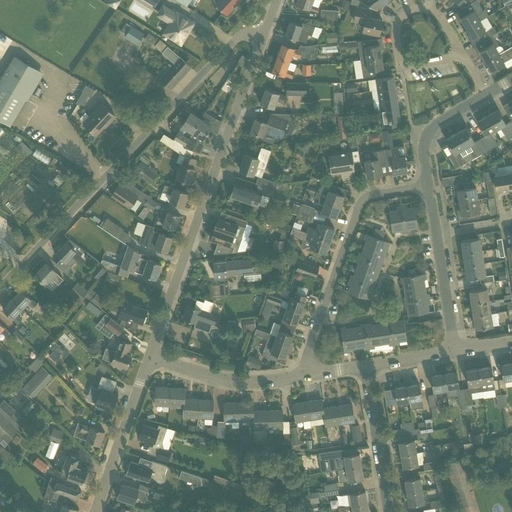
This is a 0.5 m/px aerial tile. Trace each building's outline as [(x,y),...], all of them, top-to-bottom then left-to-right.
[(107,4),(114,9),(115,9),(116,9),(118,5),(121,1),(121,0),(120,0),(108,0),(107,3),(107,4)] [(219,0),(216,4),(227,14),(239,0),(219,0)] [(313,0),(297,0),(296,5),(317,12),(319,8),(311,5),(313,0)] [(381,6),(388,0),(360,0),(360,1),(380,12),(382,7),(381,6)] [(453,0),(459,4),(458,5),(462,10),(472,3),(477,0),(476,0),(453,0)] [(463,23),(466,29),(480,21),(488,16),(484,9),(483,11),(477,0),(472,3),(462,10),(454,14),(460,25),(463,23)] [(193,23),(176,13),(163,5),(156,16),(157,16),(168,23),(168,24),(162,34),(164,36),(164,37),(165,38),(167,35),(181,44),(186,35),(185,34),(188,30),(189,30),(193,23)] [(363,32),(379,35),(382,20),(370,17),(371,10),(357,7),(354,21),(364,24),(363,32)] [(505,15),(509,10),(506,7),(501,11),(505,15)] [(338,20),(338,11),(322,10),(321,19),(338,20)] [(303,22),(302,25),(290,21),(285,35),(305,42),(308,35),(312,36),(315,27),(303,22)] [(486,31),(480,21),(466,29),(470,35),(467,36),(473,47),(484,40),(492,36),(497,33),(493,27),(486,31)] [(120,32),(126,35),(131,27),(125,23),(120,32)] [(137,45),(144,34),(131,26),(131,27),(126,35),(125,37),(137,45)] [(143,37),(151,45),(156,39),(149,31),(143,37)] [(336,32),(326,33),(327,43),(337,42),(336,32)] [(482,56),(485,62),(504,51),(502,47),(499,46),(494,38),(492,36),(484,40),(473,47),(479,57),(482,56)] [(357,42),(360,60),(381,56),(380,50),(383,50),(382,39),(357,42)] [(294,48),(282,44),(277,57),(289,62),(292,56),(299,58),(311,59),(312,52),(314,53),(315,45),(313,45),(303,46),(300,45),(298,50),(294,49),(294,48)] [(504,51),(485,62),(488,68),(486,69),(489,74),(505,65),(504,63),(511,57),(511,45),(511,46),(504,51)] [(170,90),(191,67),(181,57),(180,57),(167,46),(162,53),(175,64),(159,80),(170,90)] [(236,64),(242,67),(245,57),(242,55),(236,64)] [(382,63),(381,56),(360,60),(363,78),(387,74),(385,63),(382,63)] [(0,80),(0,119),(11,126),(41,74),(13,57),(0,80)] [(289,62),(277,57),(272,72),(285,76),(292,78),(294,72),(287,69),(289,62)] [(310,75),(311,65),(302,65),(302,75),(310,75)] [(394,87),(393,76),(376,79),(378,90),(394,87)] [(306,95),(307,83),(287,82),(286,95),(306,95)] [(354,92),(354,83),(346,84),(347,92),(354,92)] [(116,99),(126,94),(122,86),(112,91),(116,99)] [(379,101),(396,98),(394,87),(378,90),(379,101)] [(279,93),(266,89),(260,104),(274,108),(277,100),(283,103),(286,96),(279,94),(279,93)] [(335,112),(343,111),(342,89),(334,90),(335,112)] [(78,104),(82,106),(88,96),(82,92),(76,103),(78,104)] [(396,98),(379,101),(381,111),(398,109),(396,98)] [(511,100),(502,106),(511,121),(511,122),(511,100)] [(83,123),(96,135),(107,123),(108,124),(115,116),(102,104),(90,116),(85,112),(80,118),(84,122),(83,123)] [(350,108),(351,115),(359,114),(358,106),(350,108)] [(383,128),(397,126),(396,125),(393,126),(393,124),(387,124),(386,122),(400,120),(398,108),(398,109),(381,111),(383,128)] [(511,136),(511,122),(511,121),(506,124),(497,109),(487,116),(496,131),(501,128),(508,139),(511,136)] [(186,120),(190,113),(184,110),(179,117),(186,120)] [(193,133),(201,119),(200,120),(190,113),(186,120),(182,126),(193,133)] [(270,113),(266,123),(255,119),(250,132),(263,137),(265,131),(281,137),(284,130),(287,121),(290,122),(293,114),(270,113)] [(346,113),(338,114),(340,138),(348,138),(346,113)] [(485,136),(480,139),(487,151),(498,145),(491,133),(496,131),(487,116),(477,121),(485,136)] [(201,145),(203,139),(207,134),(209,132),(208,132),(212,126),(211,126),(201,120),(201,119),(193,133),(189,138),(189,139),(185,145),(184,147),(193,151),(199,153),(201,145)] [(216,119),(212,126),(209,130),(216,134),(220,123),(221,122),(216,119)] [(466,127),(456,134),(471,160),(476,157),(476,158),(487,151),(480,139),(475,142),(466,127)] [(178,132),(174,138),(185,145),(189,139),(178,132)] [(369,134),(370,142),(381,140),(380,132),(368,133),(369,134)] [(356,141),(367,139),(366,133),(355,135),(356,141)] [(466,163),(471,160),(456,134),(445,139),(454,154),(449,157),(456,169),(466,163)] [(355,136),(347,138),(349,149),(357,147),(355,136)] [(384,149),(386,163),(387,165),(392,164),(394,174),(408,172),(404,146),(384,149)] [(37,147),(32,153),(46,163),(51,157),(37,147)] [(367,178),(382,176),(380,164),(386,163),(384,149),(370,151),(370,152),(369,152),(369,151),(361,152),(362,161),(365,161),(367,178)] [(257,159),(245,154),(240,170),(254,175),(257,166),(264,169),(270,154),(260,151),(257,159)] [(342,178),(346,178),(348,177),(355,176),(353,164),(354,164),(354,162),(360,161),(358,151),(328,156),(331,174),(341,172),(341,176),(342,178)] [(176,178),(190,183),(190,181),(191,182),(193,177),(192,177),(195,169),(192,168),(195,159),(186,156),(183,164),(181,164),(176,178)] [(283,170),(286,171),(290,170),(291,167),(290,164),(287,162),(284,163),(282,166),(283,170)] [(150,183),(156,175),(140,163),(134,171),(150,183)] [(490,171),(482,173),(483,180),(492,178),(490,171)] [(508,191),(506,174),(494,175),(496,189),(500,189),(500,192),(508,191)] [(443,187),(453,185),(463,183),(461,175),(442,179),(443,187)] [(255,184),(258,185),(268,189),(275,191),(277,183),(258,177),(255,184)] [(319,199),(342,207),(343,203),(341,202),(344,196),(337,193),(339,188),(340,188),(340,187),(323,181),(319,193),(316,192),(315,197),(319,199)] [(463,183),(453,185),(454,195),(458,195),(459,202),(478,199),(475,182),(463,183)] [(134,194),(120,184),(112,196),(130,208),(136,198),(144,204),(149,197),(138,189),(134,194)] [(257,207),(262,194),(255,192),(235,184),(230,197),(257,207)] [(183,207),(188,193),(165,185),(162,192),(171,196),(169,202),(183,207)] [(266,195),(270,196),(272,197),(275,191),(268,189),(266,195)] [(149,197),(144,204),(143,205),(152,211),(158,202),(156,202),(149,197)] [(321,212),(336,217),(339,211),(340,211),(342,207),(319,199),(318,204),(323,206),(321,212)] [(458,221),(480,217),(478,199),(459,202),(460,210),(457,210),(458,221)] [(299,206),(293,204),(290,212),(296,214),(299,206)] [(301,204),(298,211),(312,216),(315,208),(301,204)] [(143,218),(148,209),(143,206),(138,215),(143,218)] [(401,207),(405,229),(418,227),(415,208),(407,209),(407,206),(401,207)] [(392,231),(405,229),(401,207),(396,208),(396,211),(389,212),(392,231)] [(162,226),(175,230),(180,215),(167,211),(165,220),(158,217),(156,222),(163,225),(162,226)] [(310,223),(312,216),(298,211),(296,218),(310,223)] [(242,237),(248,221),(233,216),(230,222),(218,218),(214,229),(238,237),(242,237)] [(104,229),(117,239),(123,229),(107,218),(101,227),(104,229)] [(306,233),(330,241),(334,229),(318,223),(316,230),(308,227),(306,233)] [(97,224),(92,239),(87,253),(101,264),(100,265),(106,270),(107,270),(111,272),(113,266),(130,271),(156,279),(157,277),(158,277),(160,272),(159,272),(161,264),(148,260),(149,256),(141,253),(140,254),(127,245),(124,243),(117,239),(104,229),(101,227),(97,224)] [(157,248),(167,252),(172,237),(153,230),(154,227),(145,224),(139,243),(147,246),(146,248),(155,251),(157,248)] [(290,227),(284,225),(282,231),(280,238),(287,238),(290,227)] [(241,238),(242,237),(238,237),(214,229),(211,240),(219,243),(218,247),(216,246),(213,254),(237,252),(242,238),(241,238)] [(313,248),(326,253),(330,241),(306,233),(305,238),(304,237),(301,246),(302,248),(312,252),(313,248)] [(365,246),(385,254),(389,242),(366,234),(364,239),(367,240),(365,246)] [(463,254),(481,251),(479,238),(461,241),(463,254)] [(75,252),(79,247),(69,240),(66,242),(56,253),(65,262),(71,267),(80,256),(75,252)] [(385,254),(365,246),(362,253),(360,252),(358,257),(381,265),(385,254)] [(481,251),(463,254),(465,266),(483,264),(481,251)] [(381,265),(358,257),(356,262),(359,263),(356,269),(377,277),(381,265)] [(237,280),(253,277),(251,259),(213,263),(215,278),(236,275),(237,280)] [(296,270),(316,277),(319,269),(299,262),(296,270)] [(63,279),(46,263),(35,275),(45,285),(52,278),(58,284),(63,279)] [(98,279),(106,270),(100,265),(99,264),(91,273),(98,279)] [(483,264),(465,266),(467,279),(480,277),(480,283),(494,281),(493,275),(485,276),(483,264)] [(377,277),(356,269),(356,271),(354,276),(352,275),(350,280),(373,288),(377,277)] [(112,281),(115,274),(108,272),(106,278),(112,281)] [(405,290),(424,287),(423,280),(426,280),(425,274),(403,277),(405,290)] [(373,288),(350,280),(348,285),(351,285),(348,292),(369,299),(373,288)] [(469,291),(471,304),(489,301),(487,288),(495,287),(494,281),(480,283),(481,289),(469,291)] [(79,301),(88,292),(78,282),(69,292),(79,301)] [(228,284),(218,285),(219,296),(229,295),(228,284)] [(405,290),(407,303),(429,299),(428,294),(426,294),(424,287),(405,290)] [(36,304),(28,296),(21,289),(21,290),(12,299),(22,309),(28,304),(33,308),(36,304)] [(92,289),(86,297),(100,308),(106,301),(92,289)] [(305,302),(307,296),(295,292),(293,298),(291,297),(288,302),(282,300),(282,299),(268,294),(266,300),(280,305),(304,314),(306,309),(303,308),(305,302)] [(22,309),(12,299),(3,309),(18,323),(22,319),(17,315),(22,309)] [(429,299),(407,303),(409,315),(428,312),(427,305),(430,304),(429,299)] [(128,318),(142,323),(147,310),(140,308),(141,306),(124,300),(122,308),(121,308),(117,317),(126,321),(128,318)] [(471,304),(473,316),(491,314),(489,301),(471,304)] [(198,318),(217,325),(220,316),(187,305),(183,318),(196,323),(198,318)] [(302,319),(304,314),(280,305),(278,311),(285,313),(283,319),(280,325),(295,330),(297,324),(299,318),(302,319)] [(260,317),(268,320),(270,314),(262,311),(260,317)] [(58,328),(63,323),(51,312),(47,317),(58,328)] [(493,326),(491,314),(473,316),(475,329),(493,326)] [(106,323),(119,334),(124,328),(111,317),(106,323)] [(254,319),(242,320),(243,332),(255,330),(254,319)] [(403,320),(391,322),(394,344),(397,344),(400,344),(399,341),(407,340),(403,320)] [(10,332),(0,322),(0,331),(6,336),(10,332)] [(391,322),(378,324),(382,350),(382,351),(392,349),(392,350),(395,349),(394,348),(394,344),(391,322)] [(378,324),(366,326),(369,348),(370,352),(382,350),(378,324)] [(291,341),(293,336),(284,333),(286,327),(295,330),(280,325),(278,331),(276,336),(270,334),(268,339),(292,347),(294,342),(291,341)] [(27,330),(22,326),(18,330),(23,334),(27,330)] [(366,326),(353,328),(356,348),(363,347),(364,349),(367,349),(369,348),(366,326)] [(349,349),(356,348),(353,328),(341,330),(344,352),(347,352),(350,351),(349,349)] [(11,335),(21,343),(25,338),(15,330),(11,335)] [(226,347),(236,349),(238,339),(228,337),(226,347)] [(292,347),(268,339),(266,344),(264,350),(262,356),(277,362),(279,356),(285,358),(287,352),(290,353),(292,347)] [(131,344),(120,340),(116,352),(106,348),(103,358),(112,361),(112,363),(114,363),(113,365),(119,367),(119,365),(127,368),(131,355),(128,354),(131,344)] [(56,354),(62,347),(57,343),(51,349),(56,354)] [(248,357),(246,363),(244,366),(251,369),(252,367),(255,359),(248,357)] [(503,380),(511,379),(511,363),(501,365),(503,380)] [(22,389),(33,399),(53,377),(42,367),(22,389)] [(491,367),(479,369),(481,384),(493,382),(491,367)] [(479,369),(466,371),(468,386),(470,386),(470,388),(464,389),(466,401),(468,413),(472,412),(471,404),(473,403),(472,399),(471,393),(482,391),(481,384),(479,369)] [(14,379),(18,375),(15,373),(14,371),(10,376),(14,379)] [(456,372),(444,374),(446,390),(447,395),(457,393),(456,388),(458,388),(456,372)] [(434,392),(446,390),(444,374),(431,376),(434,392)] [(100,390),(95,403),(98,404),(96,408),(104,411),(105,407),(112,409),(118,394),(113,393),(117,381),(102,376),(97,389),(100,390)] [(12,381),(7,387),(15,395),(21,390),(12,381)] [(420,384),(407,386),(409,401),(422,400),(420,384)] [(397,403),(409,401),(407,386),(394,388),(397,403)] [(155,405),(169,406),(171,388),(156,387),(155,405)] [(185,389),(171,388),(169,406),(183,407),(183,417),(185,399),(185,389)] [(436,405),(437,405),(436,394),(428,395),(429,406),(431,406),(433,418),(438,418),(436,405)] [(199,400),(185,399),(183,417),(198,418),(199,400)] [(322,399),(307,402),(310,420),(324,418),(325,427),(326,427),(323,408),(322,399)] [(0,443),(4,447),(26,421),(3,400),(0,403),(0,443)] [(213,400),(199,400),(198,418),(212,419),(213,400)] [(253,402),(238,403),(239,421),(253,420),(254,429),(253,411),(253,402)] [(295,422),(310,420),(307,402),(293,404),(295,422)] [(224,421),(239,421),(238,403),(223,403),(224,421)] [(352,404),(337,406),(340,424),(347,423),(347,421),(354,420),(354,422),(355,422),(352,404)] [(340,424),(337,406),(323,408),(326,427),(340,424)] [(282,410),(268,411),(268,429),(283,429),(282,410)] [(155,417),(153,411),(146,412),(148,419),(155,417)] [(268,411),(253,411),(254,429),(268,429),(268,411)] [(433,431),(431,419),(424,419),(426,427),(414,429),(415,434),(417,433),(427,432),(433,431)] [(87,440),(100,445),(104,432),(83,424),(80,432),(88,435),(87,440)] [(162,441),(167,427),(158,425),(157,429),(143,424),(138,438),(145,440),(145,443),(153,445),(160,448),(157,457),(168,461),(171,451),(164,449),(162,441)] [(63,431),(54,428),(52,435),(61,437),(63,431)] [(362,440),(360,430),(352,431),(353,442),(362,440)] [(250,445),(249,438),(249,436),(249,434),(240,435),(240,442),(239,442),(239,443),(250,445)] [(298,435),(291,436),(292,445),(299,444),(298,435)] [(198,443),(200,446),(206,447),(208,446),(210,439),(200,437),(198,443)] [(399,442),(401,455),(416,453),(414,440),(399,442)] [(67,478),(82,483),(83,481),(85,481),(86,477),(85,476),(87,470),(80,467),(80,465),(76,463),(79,456),(69,452),(61,475),(67,477),(67,478)] [(418,465),(416,453),(401,455),(403,468),(418,465)] [(344,457),(345,461),(346,469),(361,466),(359,454),(344,456),(344,457)] [(48,465),(37,457),(32,463),(43,472),(48,465)] [(479,511),(463,458),(445,464),(460,511),(479,511)] [(164,474),(167,466),(152,461),(151,466),(150,468),(130,461),(129,464),(127,465),(126,467),(126,469),(127,471),(126,475),(148,482),(150,476),(152,477),(157,482),(159,482),(160,482),(162,482),(164,481),(165,480),(166,478),(166,476),(165,474),(164,474)] [(437,468),(436,462),(423,464),(424,470),(437,468)] [(363,479),(361,466),(346,469),(338,470),(339,483),(363,479)] [(187,481),(192,482),(192,485),(193,486),(195,487),(203,485),(201,477),(190,474),(187,481)] [(434,476),(437,488),(442,487),(439,475),(434,476)] [(47,487),(78,498),(81,490),(57,482),(58,479),(51,477),(47,487)] [(420,478),(405,480),(407,493),(422,490),(420,478)] [(317,488),(317,492),(338,489),(337,483),(319,486),(319,487),(317,488)] [(140,485),(139,489),(122,484),(118,498),(134,503),(136,496),(151,501),(152,498),(157,499),(158,499),(159,493),(154,492),(155,489),(140,485)] [(78,498),(47,487),(44,497),(61,503),(61,502),(75,507),(78,498)] [(338,489),(317,492),(318,497),(326,496),(326,497),(339,495),(338,489)] [(235,490),(232,503),(241,504),(244,493),(235,490)] [(424,503),(422,490),(407,493),(409,505),(424,503)] [(343,495),(345,507),(367,503),(365,491),(343,495)] [(317,501),(315,493),(308,494),(310,502),(317,501)] [(332,508),(340,507),(338,498),(331,500),(332,508)] [(439,508),(446,507),(445,499),(430,502),(431,509),(439,508)] [(57,511),(77,511),(78,511),(79,509),(75,507),(61,502),(61,503),(57,511)] [(250,510),(250,511),(271,511),(269,503),(250,510)] [(345,507),(344,507),(344,511),(368,511),(367,503),(345,507)]
